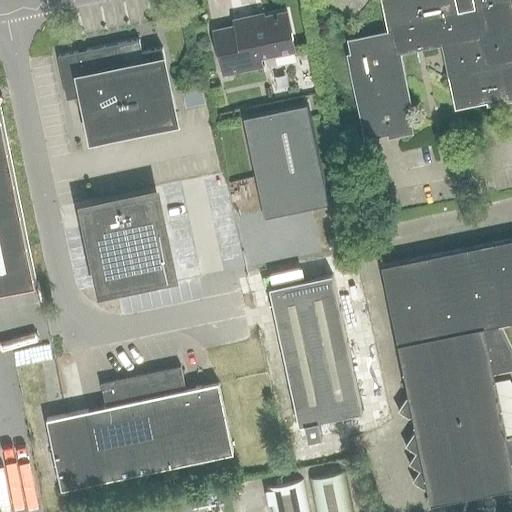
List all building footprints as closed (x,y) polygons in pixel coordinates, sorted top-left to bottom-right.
[(446,78),(451,77),(458,107),(454,107),(454,109),(511,96),(511,18),(508,0),(383,0),(384,0),(380,1),(380,2),(384,1),(391,34),(348,43),(347,39),(346,39),(367,138),(363,139),(363,141),(410,131),(410,134),(414,133),(397,54),(444,44),(450,74),(445,75),(446,78)] [(214,31),(223,74),(263,66),(261,56),(295,49),(287,10),(263,14),(265,23),(254,25),(252,15),(234,19),(236,26),(214,31)] [(67,99),(73,97),(80,112),(88,110),(94,136),(127,129),(174,119),(161,60),(165,60),(163,48),(142,52),(139,39),(58,56),(67,99)] [(182,88),(186,107),(205,103),(201,84),(182,88)] [(306,103),(244,117),(265,214),(327,201),(306,103)] [(0,291),(36,284),(0,107),(0,291)] [(89,224),(102,290),(173,275),(155,193),(93,206),(85,207),(89,224)] [(312,255),(352,246),(345,214),(305,222),(312,255)] [(511,239),(384,265),(382,258),(381,258),(398,345),(409,397),(407,397),(398,410),(409,417),(413,416),(415,424),(499,407),(492,377),(511,371),(511,359),(496,326),(511,322),(511,239)] [(333,273),(269,287),(299,425),(304,424),(307,440),(321,437),(317,421),(362,411),(333,273)] [(180,367),(100,384),(105,408),(46,421),(61,491),(233,454),(218,383),(185,390),(180,367)] [(511,439),(507,441),(499,407),(415,424),(416,432),(414,432),(405,445),(416,452),(409,463),(419,470),(412,480),(423,488),(427,487),(430,504),(511,487),(511,439)] [(313,511),(351,511),(343,471),(307,478),(313,511)] [(307,511),(301,479),(264,487),(268,511),(307,511)]
